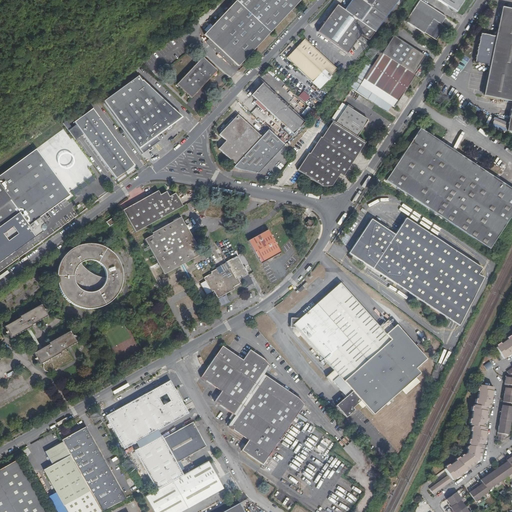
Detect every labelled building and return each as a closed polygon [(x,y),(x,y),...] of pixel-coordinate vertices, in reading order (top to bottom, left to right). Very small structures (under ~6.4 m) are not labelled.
[(237,0),(204,36),(237,67),(299,0),(237,0)] [(344,10),(374,32),(397,0),(350,0),(350,2),(344,10)] [(420,0),(411,15),(407,21),(421,30),(436,40),(445,26),(442,24),(447,17),(420,0)] [(438,0),(457,12),(464,0),(438,0)] [(337,5),(333,11),(360,36),(361,35),(368,40),(374,32),(344,10),(337,5)] [(511,9),(502,7),(496,37),(494,36),(491,35),(490,36),(485,35),(485,34),(480,33),(479,37),(480,37),(479,41),(478,41),(477,44),(478,45),(478,47),(477,48),(477,49),(477,52),(476,52),(475,55),(476,55),(475,60),(474,59),(473,64),(478,65),(478,64),(484,65),(484,66),(487,67),(487,66),(490,67),(484,96),(511,102),(511,105),(507,131),(511,132),(511,9)] [(360,36),(333,11),(317,32),(347,54),(360,36)] [(382,54),(412,74),(424,56),(393,36),(382,54)] [(336,68),(304,38),(286,58),(312,82),(324,69),(330,74),(336,68)] [(352,56),(360,45),(357,43),(348,54),(352,56)] [(394,108),(415,76),(412,74),(382,54),(381,53),(359,85),(372,93),(391,106),(394,108)] [(192,99),(198,92),(200,89),(202,86),(213,76),(215,73),(217,71),(203,58),(196,66),(191,71),(187,76),(186,77),(178,85),(192,99)] [(139,77),(138,78),(138,77),(104,102),(139,150),(156,137),(165,131),(165,130),(166,129),(167,130),(171,127),(170,126),(171,125),(172,126),(182,119),(172,110),(158,105),(161,99),(147,94),(149,88),(142,81),(139,77)] [(368,99),(372,93),(359,85),(351,80),(347,85),(368,99)] [(252,95),(279,120),(284,116),(295,132),(304,124),(262,84),(252,95)] [(298,97),(304,103),(310,97),(303,91),(298,97)] [(391,106),(372,93),(368,99),(387,112),(391,106)] [(139,150),(104,102),(102,104),(140,157),(147,152),(146,151),(148,150),(149,152),(152,149),(151,148),(153,147),(160,143),(156,137),(139,150)] [(336,123),(347,106),(342,103),(331,120),(336,123)] [(297,116),(299,114),(292,106),(289,109),(297,116)] [(336,123),(357,137),(368,121),(347,106),(336,123)] [(306,118),(312,110),(307,107),(301,114),(306,118)] [(70,124),(66,127),(75,140),(83,134),(115,179),(133,165),(93,110),(75,123),(76,124),(72,127),(70,124)] [(237,116),(225,129),(220,135),(220,136),(226,141),(226,142),(219,149),(236,165),(244,157),(248,152),(260,138),(237,116)] [(284,116),(279,120),(294,134),(295,132),(284,116)] [(343,177),(365,143),(357,137),(336,123),(333,121),(322,138),(321,138),(310,155),(309,154),(298,171),(323,187),(332,187),(340,175),(343,177)] [(287,141),(294,134),(287,128),(281,134),(287,141)] [(511,214),(511,188),(483,169),(461,155),(420,128),(386,180),(406,193),(411,197),(489,249),(495,240),(507,222),(511,214)] [(248,152),(244,157),(236,165),(234,167),(236,168),(237,169),(240,170),(248,172),(251,172),(254,173),(259,174),(261,172),(285,144),(268,129),(260,138),(248,152)] [(0,261),(45,229),(45,227),(45,225),(44,223),(39,217),(69,195),(37,150),(0,175),(0,261)] [(124,211),(136,234),(183,207),(176,194),(170,197),(168,193),(162,196),(160,192),(124,211)] [(197,206),(195,201),(187,205),(190,210),(197,206)] [(414,287),(410,292),(459,325),(483,278),(478,274),(482,268),(406,218),(394,234),(371,219),(349,252),(397,284),(401,279),(414,287)] [(113,219),(107,224),(110,228),(115,224),(113,219)] [(182,219),(146,240),(156,257),(157,256),(166,272),(182,263),(190,258),(191,260),(192,259),(200,255),(199,253),(195,247),(197,246),(192,236),(190,237),(186,230),(187,229),(182,219)] [(268,229),(247,241),(261,263),(280,252),(268,229)] [(122,281),(122,278),(122,274),(122,271),(121,268),(120,265),(118,262),(117,260),(115,257),(113,255),(111,253),(108,251),(106,249),(103,247),(100,246),(97,245),(94,245),(90,245),(87,245),(84,245),(81,246),(78,247),(75,248),(72,249),(70,251),(67,253),(65,255),(63,258),(61,260),(60,263),(59,266),(58,269),(57,272),(57,275),(57,279),(57,282),(57,285),(58,288),(60,291),(61,294),(63,296),(65,299),(67,301),(69,303),(72,305),(75,306),(77,308),(80,309),(84,309),(87,310),(90,310),(93,310),(96,309),(99,308),(102,307),(105,306),(108,304),(110,302),(113,300),(115,298),(117,295),(118,293),(120,290),(121,287),(121,284),(122,281)] [(243,267),(249,264),(244,255),(244,254),(238,257),(243,267)] [(232,259),(225,263),(228,269),(219,274),(216,269),(211,272),(212,274),(206,277),(213,291),(214,290),(216,294),(223,291),(233,286),(233,287),(239,284),(236,278),(241,276),(240,274),(245,271),(243,267),(238,257),(233,259),(232,259)] [(397,284),(410,292),(414,287),(401,279),(397,284)] [(396,325),(393,327),(387,320),(379,327),(340,283),(327,294),(300,318),(293,325),(296,328),(333,370),(326,377),(331,383),(332,381),(346,397),(336,406),(344,415),(346,417),(354,410),(353,408),(360,401),(365,397),(378,411),(419,374),(415,369),(426,358),(396,325)] [(40,306),(19,318),(20,319),(4,328),(11,339),(32,328),(31,326),(47,318),(40,306)] [(293,325),(300,318),(291,318),(290,328),(296,328),(293,325)] [(49,346),(33,354),(39,366),(42,365),(42,366),(42,367),(43,370),(45,372),(46,373),(48,373),(50,373),(52,372),(54,369),(55,370),(56,370),(59,367),(74,359),(70,351),(69,352),(68,349),(76,344),(70,333),(48,345),(49,346)] [(511,352),(511,336),(510,338),(509,336),(505,339),(506,340),(501,344),(499,343),(496,346),(497,347),(495,348),(503,359),(511,352)] [(261,465),(279,438),(301,403),(296,396),(263,374),(268,365),(263,359),(248,350),(241,360),(226,350),(220,346),(207,367),(200,377),(221,391),(214,402),(235,415),(228,426),(248,439),(241,450),(243,452),(261,465)] [(170,380),(145,394),(146,395),(162,386),(163,388),(167,386),(167,383),(169,384),(169,387),(171,390),(173,389),(178,399),(179,398),(170,380)] [(146,395),(145,394),(106,416),(124,448),(188,413),(179,398),(178,399),(173,389),(171,390),(169,387),(169,384),(167,383),(167,386),(163,388),(162,386),(146,395)] [(511,388),(511,389),(511,385),(504,384),(503,388),(505,388),(504,395),(511,396),(511,388)] [(475,406),(487,408),(489,408),(493,388),(479,386),(478,388),(477,388),(476,391),(478,392),(476,400),(475,400),(474,404),(476,404),(475,406)] [(511,403),(511,396),(504,395),(502,405),(509,407),(510,403),(511,403)] [(511,407),(509,407),(502,405),(501,412),(511,414),(511,412),(511,407)] [(483,427),(487,408),(475,406),(473,406),(473,407),(471,407),(470,410),(472,411),(471,419),(469,419),(468,423),(470,423),(470,425),(472,425),(483,427)] [(511,414),(501,412),(500,419),(511,421),(511,414)] [(511,421),(500,419),(498,426),(509,428),(511,421)] [(163,438),(177,462),(206,446),(193,422),(163,438)] [(486,428),(483,427),(472,425),(472,427),(470,427),(469,431),(471,432),(469,440),(468,440),(467,444),(469,444),(468,446),(481,448),(483,448),(486,428)] [(63,442),(98,503),(101,511),(124,499),(126,499),(104,459),(98,449),(85,426),(62,440),(63,442)] [(509,428),(498,426),(497,437),(498,437),(503,438),(504,438),(505,434),(508,435),(509,428)] [(144,468),(155,487),(158,486),(165,483),(173,480),(176,479),(175,479),(183,474),(177,462),(163,438),(162,436),(161,435),(134,450),(144,468)] [(317,449),(323,453),(328,444),(322,440),(317,449)] [(99,511),(101,511),(98,503),(63,442),(45,452),(53,465),(44,470),(63,504),(66,508),(67,511),(99,511)] [(480,457),(481,448),(468,446),(467,446),(467,447),(466,447),(465,448),(467,449),(465,454),(462,456),(462,455),(460,456),(461,457),(460,458),(468,469),(475,463),(475,462),(478,460),(478,457),(480,457)] [(452,481),(468,469),(460,458),(458,459),(457,458),(454,460),(455,462),(449,466),(448,464),(444,467),(445,469),(444,470),(452,481)] [(44,511),(26,480),(17,461),(0,470),(0,511),(44,511)] [(208,461),(176,479),(168,484),(146,496),(154,511),(180,511),(187,508),(223,489),(210,466),(208,461)] [(502,463),(499,465),(508,476),(511,473),(511,468),(507,461),(503,464),(502,463)] [(497,468),(494,471),(501,481),(508,476),(499,465),(496,467),(497,468)] [(489,472),(486,474),(494,486),(501,481),(494,471),(490,473),(489,472)] [(482,484),(487,491),(494,486),(486,474),(483,476),(484,478),(480,480),(482,484)] [(447,477),(428,490),(429,492),(432,495),(450,482),(447,477)] [(477,483),(474,485),(482,497),(488,492),(487,491),(482,484),(479,486),(477,483)] [(473,490),(469,493),(475,502),(482,497),(474,485),(471,488),(473,490)] [(456,492),(446,500),(449,503),(448,504),(450,507),(460,500),(461,499),(456,492)] [(460,500),(450,507),(453,511),(451,511),(457,511),(465,507),(460,500)]
